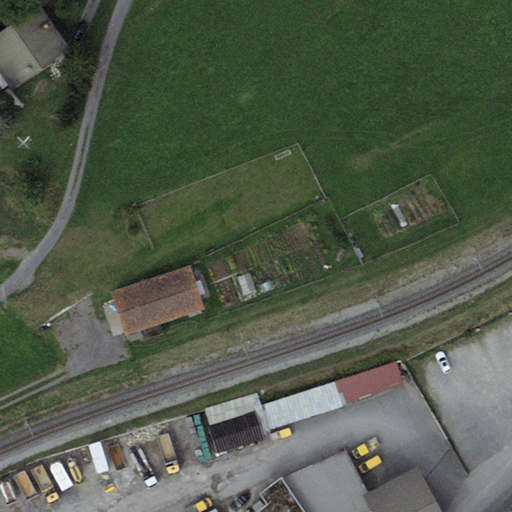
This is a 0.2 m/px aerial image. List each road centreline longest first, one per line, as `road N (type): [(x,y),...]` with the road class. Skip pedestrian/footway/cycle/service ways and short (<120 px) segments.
road 1 (track): [(0,292),(33,262),(65,211),(123,0)]
road 2 (track): [(0,402),(89,355),(85,320)]
